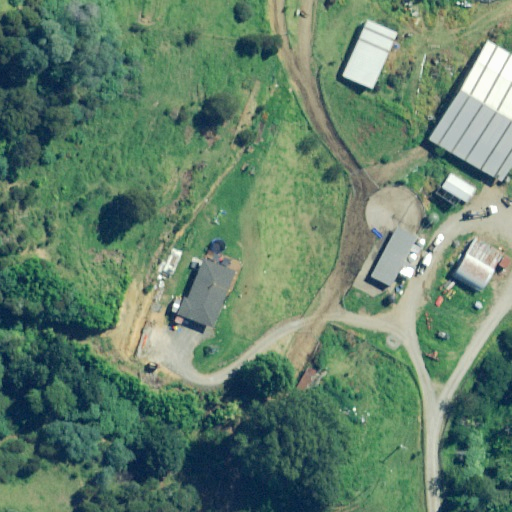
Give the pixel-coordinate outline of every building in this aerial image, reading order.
[(393,34),(365,22),(341,77),(368,90),(393,34)] [(511,59),(483,43),(426,140),(498,183),(511,159),(511,59)] [(433,197),(452,209),(457,201),(465,206),(474,191),(449,176),(441,190),(438,188),(433,197)] [(400,261),(412,268),(420,252),(408,246),(412,238),(394,229),(369,278),(387,287),(400,261)] [(476,292),(499,254),(473,238),(450,276),(476,292)] [(231,269),(202,258),(186,297),(183,296),(175,314),(208,327),(231,269)] [(326,373),(310,364),(299,384),(315,393),(326,373)]
